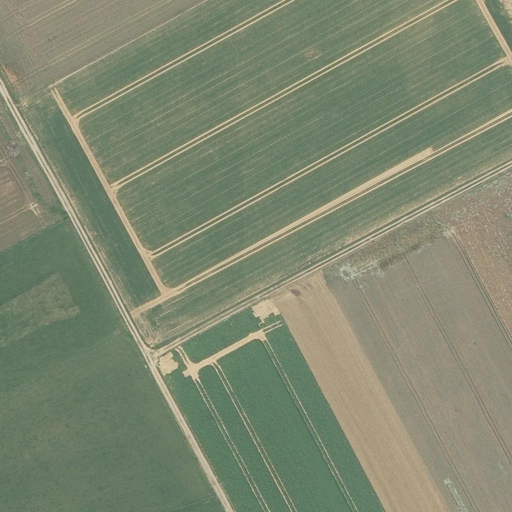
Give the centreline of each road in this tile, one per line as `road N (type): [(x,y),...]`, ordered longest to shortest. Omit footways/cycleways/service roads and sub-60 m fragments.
road 1 (track): [(227,511),(0,86)]
road 2 (track): [(145,359),(511,164)]
